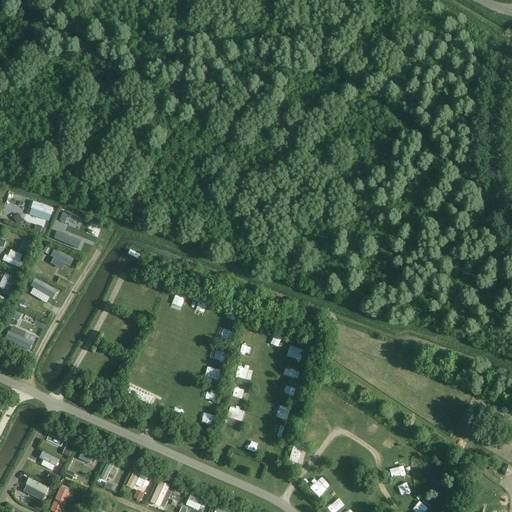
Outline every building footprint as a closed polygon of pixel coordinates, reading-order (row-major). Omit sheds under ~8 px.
[(59,210),(48,208),(45,219),(56,222),(59,210)] [(66,216),(65,223),(78,224),(79,217),(66,216)] [(54,238),(51,247),(60,250),(63,241),(54,238)] [(21,240),(19,247),(13,244),(11,251),(28,258),(33,245),(21,240)] [(143,254),(147,245),(141,241),(136,251),(143,254)] [(53,265),(55,255),(45,253),(43,263),(53,265)] [(128,262),(120,273),(126,277),(134,266),(128,262)] [(18,267),(16,272),(12,270),(9,277),(13,278),(10,284),(18,287),(25,269),(18,267)] [(38,268),(34,277),(42,281),(46,272),(38,268)] [(175,278),(170,291),(178,294),(183,280),(175,278)] [(31,287),(28,294),(35,298),(39,291),(31,287)] [(132,300),(136,292),(130,289),(126,297),(132,300)] [(153,309),(155,300),(145,297),(143,307),(153,309)] [(30,320),(35,308),(24,303),(18,314),(30,320)] [(230,305),(227,317),(241,320),(244,309),(230,305)] [(173,309),(163,306),(160,315),(170,318),(173,309)] [(262,331),(270,331),(270,323),(262,323),(262,331)] [(149,335),(154,337),(159,329),(154,326),(149,335)] [(238,338),(240,330),(228,327),(226,335),(238,338)] [(163,341),(166,332),(158,330),(155,338),(163,341)] [(134,343),(137,335),(129,331),(125,340),(134,343)] [(310,341),(294,343),(296,355),(312,353),(310,341)] [(142,351),(154,357),(157,351),(146,344),(142,351)] [(225,355),(233,356),(233,347),(225,347),(225,355)] [(253,349),(252,355),(270,358),(271,351),(253,349)] [(143,372),(148,363),(138,358),(134,367),(143,372)] [(103,359),(99,364),(106,369),(109,364),(103,359)] [(249,372),(262,373),(262,366),(250,365),(249,372)] [(216,368),(213,376),(227,379),(229,371),(216,368)] [(138,377),(136,381),(157,390),(159,387),(138,377)] [(258,393),(259,388),(253,388),(254,380),(249,380),(248,392),(258,393)] [(126,394),(149,405),(152,397),(129,387),(126,394)] [(214,397),(224,399),(226,389),(217,387),(214,397)] [(182,409),(191,413),(194,405),(185,401),(182,409)] [(297,415),(300,403),(289,401),(286,413),(297,415)] [(208,423),(211,426),(218,417),(214,415),(208,423)] [(285,420),(282,432),(291,434),(294,423),(285,420)] [(72,434),(79,436),(81,430),(58,421),(54,431),(71,437),(72,434)] [(270,446),(271,436),(258,435),(258,446),(270,446)] [(304,439),(298,458),(309,461),(315,442),(304,439)] [(85,451),(97,456),(101,446),(89,441),(85,451)] [(50,446),(48,457),(63,460),(65,449),(50,446)] [(113,450),(110,469),(122,471),(125,453),(113,450)] [(44,464),(52,467),(54,462),(47,459),(44,464)] [(54,467),(63,471),(66,466),(57,461),(54,467)] [(136,483),(144,486),(150,468),(143,465),(136,483)] [(54,484),(56,478),(35,470),(33,476),(54,484)] [(153,470),(151,477),(159,479),(161,473),(153,470)] [(70,475),(59,500),(69,504),(80,480),(70,475)] [(169,476),(159,498),(170,503),(180,481),(169,476)] [(36,491),(38,484),(30,481),(28,489),(36,491)] [(208,508),(213,498),(199,491),(194,501),(208,508)] [(346,498),(339,500),(341,507),(348,505),(346,498)] [(111,511),(114,502),(108,500),(104,511),(111,511)]
